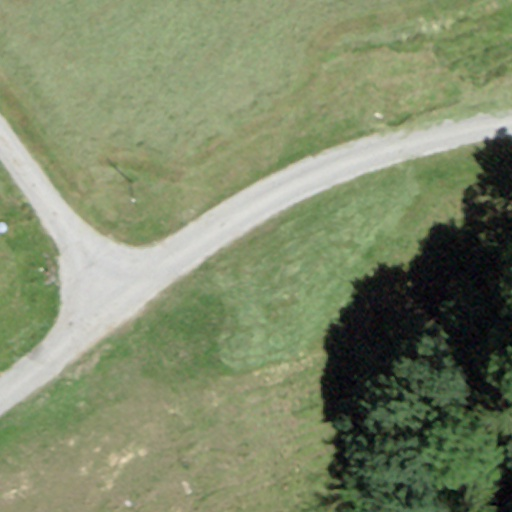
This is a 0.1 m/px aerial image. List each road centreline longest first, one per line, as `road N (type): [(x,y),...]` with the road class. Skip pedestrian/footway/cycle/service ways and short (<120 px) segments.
road 1 (unclassified): [(0,397),(119,299),(299,182),(481,120),(511,119)]
road 2 (track): [(119,299),(0,131)]
